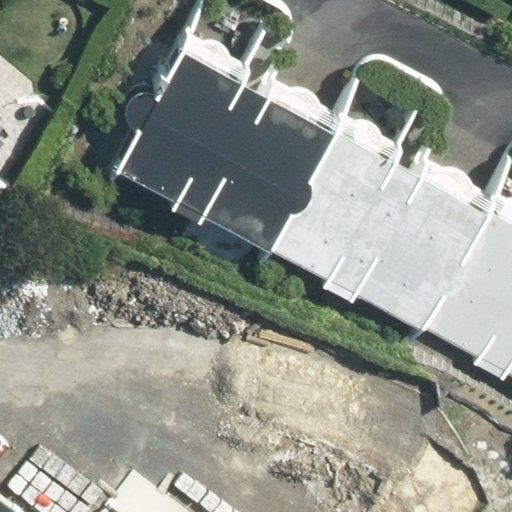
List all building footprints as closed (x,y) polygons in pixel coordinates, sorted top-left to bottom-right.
[(269,246),(331,127),(182,50),(156,100),(155,98),(154,96),(152,94),(150,93),(148,91),(146,90),(144,90),(142,89),(139,89),(137,89),(135,90),(132,90),(130,91),(128,93),(127,94),(125,96),(124,98),(123,100),(122,102),(121,105),(121,107),(121,109),(121,112),(122,114),(123,116),(124,118),(126,120),(127,122),(129,123),(131,124),(134,125),(136,126),(138,126),(141,126),(143,126),(121,169),(172,195),(167,205),(202,223),(207,214),(269,246)] [(421,325),(483,206),(331,127),(269,246),(326,275),(321,285),(351,301),(356,291),(421,325)] [(0,194),(9,182),(0,174),(0,194)] [(511,221),(483,206),(421,325),(475,353),(470,363),(502,379),(507,370),(511,372),(511,221)] [(13,511),(0,502),(0,511),(191,511),(141,473),(111,511),(13,511)]
